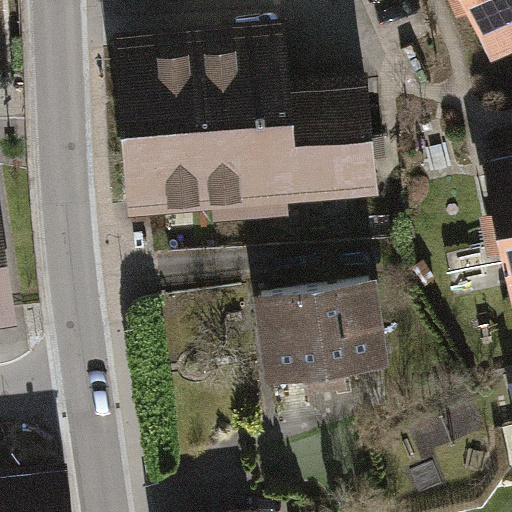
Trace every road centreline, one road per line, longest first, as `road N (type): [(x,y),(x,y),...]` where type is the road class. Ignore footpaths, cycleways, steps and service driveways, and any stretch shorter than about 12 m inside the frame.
road 1 (tertiary): [(53,0),(86,379)]
road 2 (tertiary): [(86,379),(104,511)]
